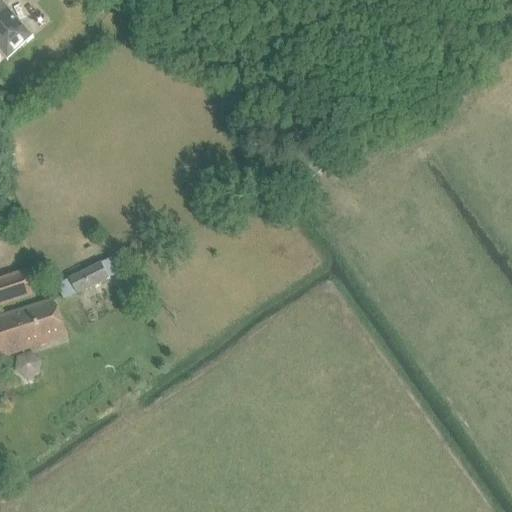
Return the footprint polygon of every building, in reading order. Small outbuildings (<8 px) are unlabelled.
[(0,45),(8,55),(26,39),(0,9),(0,45)] [(77,296),(104,283),(108,281),(101,266),(69,281),(69,282),(58,287),(66,302),(68,300),(71,306),(80,302),(77,296)] [(0,282),(0,308),(34,297),(26,274),(0,282)] [(0,359),(65,338),(53,303),(0,320),(0,359)] [(41,365),(31,355),(18,359),(15,373),(25,382),(38,378),(41,365)]
